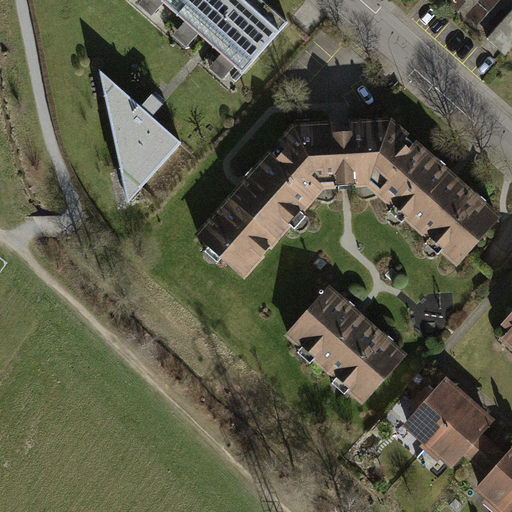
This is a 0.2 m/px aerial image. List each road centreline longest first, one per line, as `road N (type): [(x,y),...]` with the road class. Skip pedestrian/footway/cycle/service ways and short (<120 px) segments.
road 1 (residential): [(511,148),(344,0)]
road 2 (unknown): [(455,342),(364,267),(355,219)]
